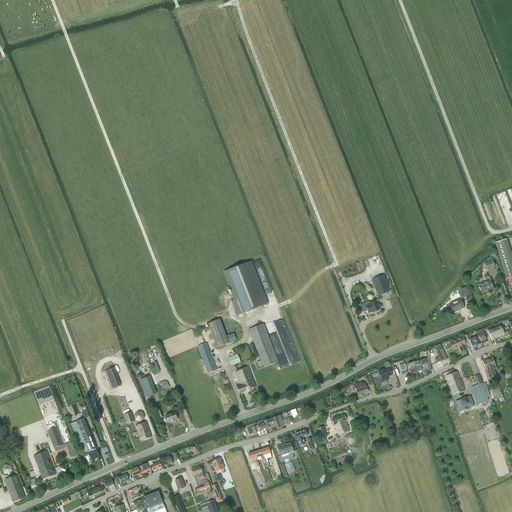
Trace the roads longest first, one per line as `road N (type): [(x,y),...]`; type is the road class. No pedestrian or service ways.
road 1 (tertiary): [(12,511),(511,307)]
road 2 (residential): [(74,511),(511,342)]
road 3 (track): [(52,0),(175,313),(205,330),(244,416)]
road 4 (track): [(372,360),(236,1),(218,6)]
road 5 (track): [(498,233),(487,227),(399,0)]
road 6 (unknown): [(117,465),(60,322)]
